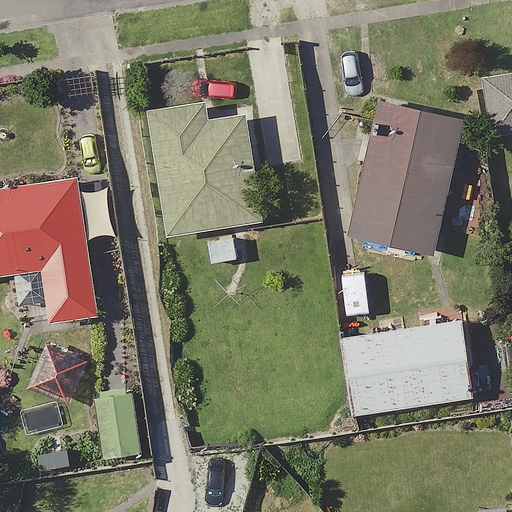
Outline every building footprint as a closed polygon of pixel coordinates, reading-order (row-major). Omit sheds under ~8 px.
[(511,62),(475,68),(483,128),(511,123),(511,62)] [(200,115),(197,95),(140,105),(159,228),(253,213),(236,109),(200,115)] [(455,113),(374,95),(345,228),(426,246),(455,113)] [(90,308),(69,171),(0,181),(0,265),(37,260),(46,315),(90,308)] [(459,361),(452,314),(333,331),(344,408),(485,388),(481,358),(459,361)] [(78,357),(40,343),(26,384),(63,397),(78,357)] [(309,373),(286,373),(286,421),(310,421),(309,373)] [(281,384),(252,387),(256,424),(285,420),(281,384)] [(133,459),(125,389),(91,393),(99,463),(133,459)]
